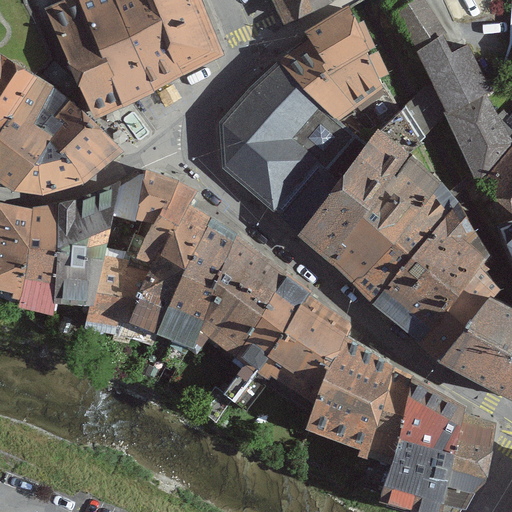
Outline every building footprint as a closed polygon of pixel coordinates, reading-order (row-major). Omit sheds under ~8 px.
[(96,118),(127,101),(83,0),(82,0),(49,15),(96,118)] [(83,0),(127,101),(159,84),(122,0),(83,0)] [(196,0),(122,0),(159,84),(218,53),(196,0)] [(278,0),(286,16),(320,0),(278,0)] [(398,0),(392,4),(420,50),(445,35),(448,33),(427,0),(398,0)] [(309,41),(278,64),(338,121),(384,86),(380,78),(390,73),(379,52),(371,55),(367,45),(375,41),(363,16),(357,18),(349,2),(303,32),(309,41)] [(455,54),(445,35),(420,50),(450,113),(485,189),(511,154),(511,137),(488,95),(494,91),(472,47),(455,54)] [(0,159),(39,87),(33,83),(2,64),(0,62),(0,159)] [(228,163),(307,231),(366,147),(338,121),(278,64),(225,121),(228,163)] [(37,136),(55,96),(39,87),(0,159),(0,177),(16,187),(47,145),(37,136)] [(80,173),(114,142),(55,96),(37,136),(47,145),(80,173)] [(307,231),(338,256),(395,179),(411,156),(426,139),(407,108),(378,130),(366,147),(307,231)] [(47,145),(16,187),(32,189),(44,187),(66,181),(80,173),(47,145)] [(511,154),(485,189),(511,209),(511,154)] [(338,256),(363,282),(448,189),(415,159),(398,182),(395,179),(338,256)] [(135,217),(141,175),(61,205),(61,295),(89,301),(105,248),(114,216),(134,221),(135,217)] [(175,182),(141,175),(135,217),(153,221),(175,182)] [(196,190),(175,182),(153,221),(141,237),(135,236),(127,252),(136,253),(118,319),(127,321),(155,336),(184,266),(159,251),(188,200),(196,190)] [(363,282),(384,300),(465,208),(448,189),(363,282)] [(213,215),(188,200),(159,251),(184,266),(213,215)] [(18,299),(59,308),(61,295),(61,205),(36,211),(18,299)] [(0,292),(18,299),(36,211),(0,206),(0,279),(3,280),(0,289),(0,292)] [(384,300),(437,340),(491,278),(500,267),(465,208),(384,300)] [(239,234),(213,215),(184,266),(155,336),(190,351),(198,333),(239,234)] [(292,276),(239,234),(198,333),(237,361),(292,276)] [(136,253),(127,252),(105,248),(89,301),(85,316),(116,324),(118,319),(136,253)] [(318,295),(292,276),(237,361),(249,369),(226,402),(216,394),(204,412),(219,427),(235,406),(314,300),(318,295)] [(437,340),(461,359),(503,307),(508,299),(491,278),(437,340)] [(359,330),(314,300),(235,406),(250,417),(270,390),(317,424),(353,342),(359,330)] [(511,386),(511,310),(503,307),(461,359),(511,386)] [(367,454),(402,374),(353,342),(317,424),(367,454)] [(397,449),(419,385),(402,374),(367,454),(393,461),(397,449)] [(437,485),(460,408),(419,385),(397,449),(393,461),(383,493),(419,503),(417,509),(425,511),(457,511),(465,492),(437,485)] [(479,476),(492,423),(460,408),(437,485),(465,492),(479,476)]
